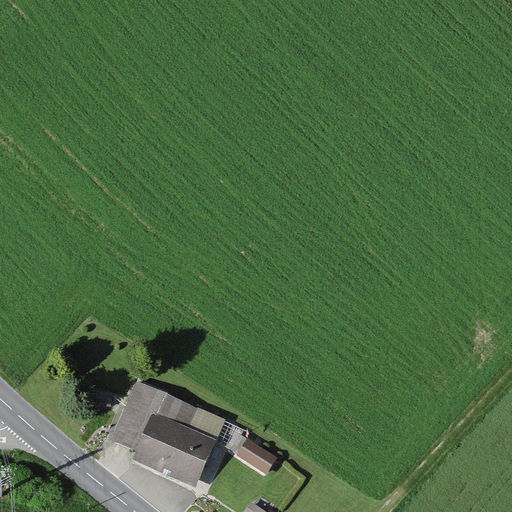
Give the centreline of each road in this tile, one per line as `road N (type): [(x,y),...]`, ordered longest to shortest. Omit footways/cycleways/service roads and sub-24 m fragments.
road 1 (track): [(385,511),(511,376)]
road 2 (secondary): [(19,419),(134,511)]
